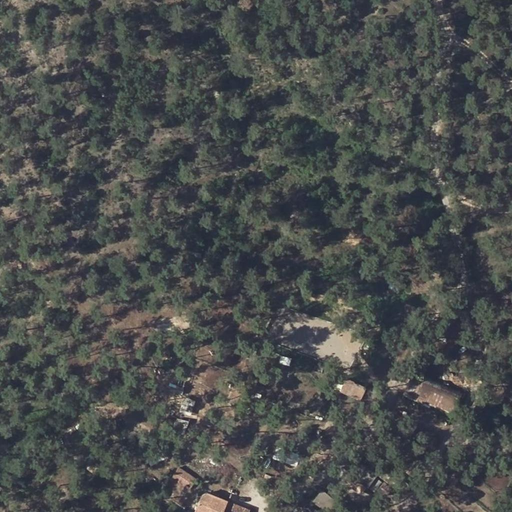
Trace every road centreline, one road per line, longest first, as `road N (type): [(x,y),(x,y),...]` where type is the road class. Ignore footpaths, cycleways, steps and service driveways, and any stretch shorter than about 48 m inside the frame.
road 1 (unclassified): [(452,434),(483,370),(484,345),(434,155),(440,0)]
road 2 (track): [(263,511),(277,492),(309,481),(357,446),(371,424),(379,381),(464,269)]
